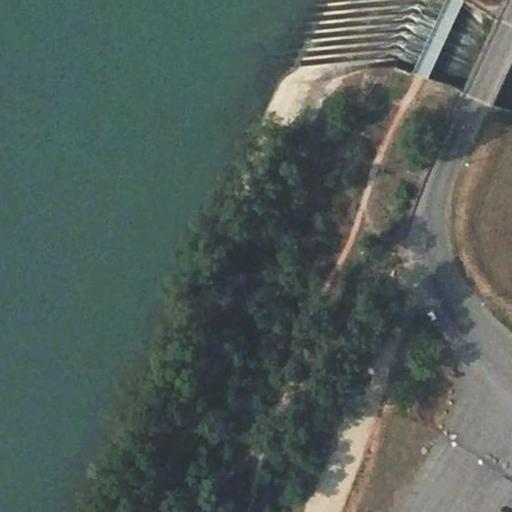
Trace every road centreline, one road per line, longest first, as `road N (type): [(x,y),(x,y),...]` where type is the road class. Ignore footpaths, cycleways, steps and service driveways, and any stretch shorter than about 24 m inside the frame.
road 1 (track): [(152,511),(321,138)]
road 2 (unclassified): [(511,362),(426,252),(466,124),(511,23)]
road 3 (track): [(325,511),(426,252)]
